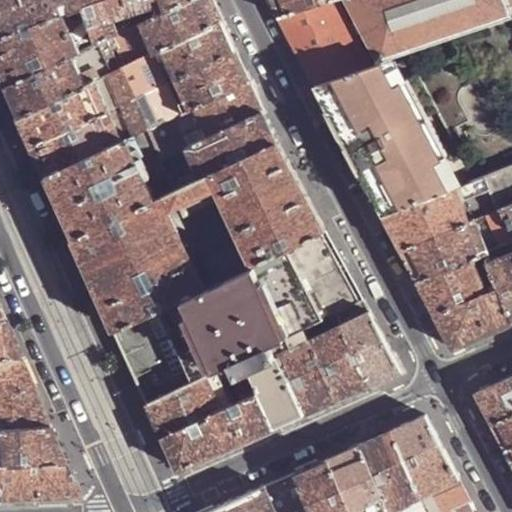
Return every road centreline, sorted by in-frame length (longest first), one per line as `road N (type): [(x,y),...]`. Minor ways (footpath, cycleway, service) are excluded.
road 1 (residential): [(442,377),(245,0)]
road 2 (unclassified): [(123,510),(177,497),(442,377)]
road 3 (residential): [(0,239),(123,510)]
road 4 (residential): [(511,510),(442,377)]
